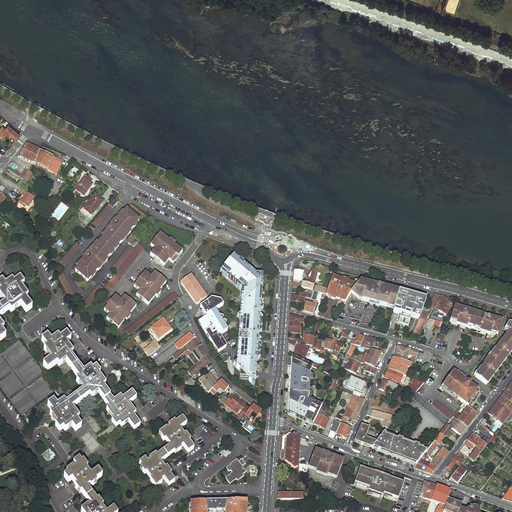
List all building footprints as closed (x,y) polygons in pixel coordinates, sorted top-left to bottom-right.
[(448,0),(447,13),(455,14),(457,0),(448,0)] [(425,25),(422,36),(461,47),(463,41),(474,44),(473,47),(477,49),(479,41),(425,25)] [(1,134),(0,134),(3,137),(7,133),(15,140),(19,135),(7,125),(5,128),(1,134)] [(26,145),(20,158),(35,164),(39,151),(26,145)] [(39,151),(35,164),(48,171),(48,170),(54,172),(55,171),(57,172),(61,161),(39,151)] [(65,179),(73,183),(80,168),(72,164),(65,179)] [(5,169),(19,178),(21,175),(7,167),(5,169)] [(25,170),(20,179),(26,182),(31,173),(25,170)] [(92,181),(85,176),(83,179),(82,179),(74,190),(77,192),(74,196),(78,199),(81,195),(83,197),(92,186),(90,184),(92,181)] [(55,179),(47,193),(54,197),(62,183),(55,179)] [(0,195),(4,199),(10,205),(18,198),(14,195),(12,197),(0,186),(0,195)] [(25,195),(18,203),(25,208),(33,199),(29,196),(28,197),(25,195)] [(94,195),(83,210),(91,216),(102,202),(94,195)] [(112,209),(107,206),(91,225),(95,229),(112,209)] [(139,222),(126,211),(121,217),(120,216),(119,218),(118,218),(111,226),(106,231),(104,234),(105,234),(95,247),(94,246),(92,248),(87,254),(80,262),(81,263),(79,265),(74,272),(88,283),(139,222)] [(263,225),(268,227),(271,220),(258,214),(255,220),(264,223),(263,225)] [(166,240),(159,234),(154,240),(155,242),(153,244),(152,243),(149,246),(153,250),(149,256),(163,267),(167,261),(172,265),(175,261),(173,260),(174,259),(173,257),(174,256),(177,259),(182,253),(175,247),(174,249),(172,247),(173,245),(174,244),(169,240),(168,242),(167,243),(165,241),(166,240)] [(79,247),(75,244),(57,266),(55,268),(59,272),(79,247)] [(142,250),(137,246),(134,250),(116,272),(105,286),(109,290),(142,250)] [(112,269),(116,272),(134,250),(130,247),(112,269)] [(232,256),(219,272),(241,289),(240,304),(241,304),(237,367),(240,371),(239,383),(249,383),(254,390),(255,379),(262,281),(232,256)] [(292,278),(292,281),(301,282),(310,269),(303,269),(303,272),(293,271),(292,278)] [(306,277),(304,282),(309,284),(309,282),(314,284),(317,271),(312,270),(311,275),(307,274),(307,277),(306,277)] [(157,276),(154,273),(151,279),(145,274),(133,288),(139,293),(136,297),(139,299),(140,298),(143,300),(142,301),(148,306),(154,299),(152,298),(154,296),(155,297),(157,299),(160,294),(159,293),(157,291),(159,289),(161,290),(166,283),(160,279),(157,282),(156,281),(157,279),(156,278),(157,276)] [(68,301),(73,298),(61,275),(56,278),(68,301)] [(203,296),(205,295),(191,275),(189,276),(203,296)] [(203,296),(189,276),(181,282),(196,304),(200,301),(203,305),(209,301),(205,295),(203,296)] [(333,277),(331,276),(324,295),(337,299),(335,305),(341,308),(346,297),(349,293),(359,281),(340,278),(340,279),(337,278),(338,277),(334,277),(333,277)] [(0,283),(0,299),(4,305),(0,307),(0,341),(4,338),(0,332),(3,330),(0,325),(0,316),(8,311),(10,313),(20,306),(25,313),(31,309),(24,300),(27,298),(20,288),(23,286),(19,280),(13,284),(11,282),(4,287),(1,283),(0,283)] [(398,291),(359,281),(349,293),(357,299),(360,300),(359,302),(367,304),(375,306),(385,309),(385,307),(393,309),(398,291)] [(302,282),(301,288),(312,291),(314,285),(309,284),(304,282),(302,282)] [(103,289),(98,285),(82,305),(87,309),(103,289)] [(315,286),(314,291),(315,292),(324,294),(326,289),(315,286)] [(398,291),(393,309),(393,311),(400,314),(398,323),(408,325),(410,316),(418,319),(421,312),(422,307),(426,298),(398,291)] [(431,308),(434,310),(439,300),(440,297),(435,294),(435,295),(429,307),(431,308)] [(291,295),(290,301),(303,304),(305,299),(301,297),(298,297),(291,295)] [(129,337),(177,300),(174,296),(126,333),(129,337)] [(127,300),(124,297),(120,302),(114,297),(103,311),(109,316),(105,320),(109,323),(110,321),(113,324),(112,325),(118,330),(123,322),(122,321),(123,320),(125,321),(126,322),(130,317),(128,316),(127,315),(128,313),(130,314),(136,307),(130,302),(126,307),(125,306),(127,303),(126,302),(127,300)] [(441,319),(433,315),(435,311),(445,315),(450,305),(446,303),(441,301),(443,298),(440,297),(439,300),(434,310),(433,312),(430,317),(429,319),(440,323),(441,320),(441,319)] [(209,301),(203,305),(198,308),(203,315),(199,318),(201,320),(197,322),(218,353),(227,347),(220,335),(227,330),(214,311),(221,305),(218,301),(211,299),(209,301)] [(312,305),(305,302),(302,311),(312,314),(317,302),(313,301),(312,305)] [(501,322),(455,307),(454,308),(451,320),(462,323),(461,326),(484,333),(484,331),(491,333),(497,335),(501,322)] [(426,314),(421,312),(418,319),(414,331),(419,333),(426,314)] [(291,316),(290,322),(300,323),(300,324),(304,324),(304,319),(291,316)] [(440,323),(429,319),(425,326),(433,330),(436,325),(439,327),(442,324),(440,323)] [(163,321),(150,330),(151,331),(150,332),(152,335),(153,335),(158,341),(171,331),(163,321)] [(290,327),(289,333),(299,333),(300,324),(300,323),(290,322),(290,327)] [(511,328),(509,332),(475,377),(486,385),(511,350),(511,328)] [(303,335),(302,345),(310,348),(313,350),(314,340),(314,336),(305,335),(305,331),(303,330),(302,335),(303,335)] [(353,341),(351,345),(361,348),(365,337),(365,336),(362,335),(361,336),(359,336),(359,335),(357,334),(356,336),(358,336),(357,341),(353,341)] [(61,363),(76,380),(73,382),(81,392),(63,406),(61,403),(54,408),(50,403),(45,408),(50,414),(47,416),(54,426),(53,427),(57,433),(61,430),(63,432),(70,426),(73,430),(78,426),(74,420),(76,418),(69,409),(86,396),(87,398),(94,393),(105,408),(103,410),(110,420),(108,421),(112,427),(116,424),(118,427),(125,422),(131,430),(137,426),(130,417),(133,415),(126,405),(133,399),(129,393),(119,401),(117,398),(110,403),(99,388),(103,386),(95,376),(96,375),(92,369),(89,372),(86,369),(80,373),(66,356),(69,355),(61,344),(65,341),(61,335),(56,339),(54,337),(47,342),(43,338),(37,343),(43,349),(40,352),(47,361),(39,368),(43,373),(53,366),(55,368),(61,363)] [(189,335),(155,362),(160,366),(166,362),(175,355),(194,340),(189,335)] [(365,337),(361,348),(363,348),(364,343),(365,343),(364,347),(372,349),(375,339),(365,337)] [(324,348),(324,350),(327,351),(329,351),(333,352),(339,340),(334,339),(332,344),(325,342),(325,344),(324,348)] [(194,340),(175,355),(177,357),(188,348),(191,353),(199,347),(194,340)] [(314,340),(313,350),(315,350),(315,351),(320,352),(320,354),(323,356),(324,350),(324,348),(325,344),(322,343),(322,342),(315,341),(314,340)] [(16,343),(0,354),(0,389),(20,417),(53,393),(16,343)] [(140,346),(147,356),(151,352),(144,343),(140,346)] [(299,344),(294,355),(304,359),(305,359),(309,349),(310,348),(302,345),(299,344)] [(191,353),(179,363),(181,366),(189,360),(190,361),(195,357),(199,363),(206,357),(200,346),(199,347),(191,353)] [(337,346),(332,356),(334,358),(336,359),(342,348),(337,346)] [(397,349),(394,358),(405,361),(407,354),(411,355),(410,363),(411,363),(415,364),(417,351),(413,350),(409,349),(409,350),(400,347),(399,349),(397,349)] [(369,356),(365,365),(375,369),(380,353),(377,352),(375,352),(371,350),(369,356)] [(197,364),(194,367),(178,379),(181,382),(185,378),(189,375),(191,377),(207,365),(209,367),(211,366),(206,357),(199,363),(197,364)] [(313,426),(313,425),(320,411),(321,408),(307,402),(308,398),(309,373),(312,366),(306,364),(292,357),(288,414),(313,426)] [(393,357),(388,369),(403,375),(406,376),(411,363),(410,363),(405,361),(394,358),(393,357)] [(350,358),(345,370),(356,374),(361,363),(350,358)] [(363,367),(364,371),(370,373),(374,375),(376,369),(375,369),(365,365),(364,364),(363,367)] [(403,375),(388,369),(385,377),(389,379),(390,378),(395,381),(395,380),(400,382),(403,375)] [(213,370),(204,376),(210,383),(212,381),(213,382),(219,377),(213,370)] [(459,380),(461,378),(454,372),(442,387),(447,391),(457,379),(459,380)] [(221,380),(219,377),(213,382),(212,381),(210,383),(214,387),(221,380)] [(351,382),(348,388),(361,393),(366,384),(362,382),(362,381),(359,380),(352,378),(350,382),(351,382)] [(467,382),(461,378),(459,380),(457,379),(447,391),(463,403),(469,408),(480,393),(474,388),(470,385),(470,383),(470,382),(468,382),(467,382)] [(189,381),(185,384),(189,387),(198,380),(197,379),(193,382),(190,380),(189,381)] [(414,379),(412,385),(419,387),(423,383),(420,382),(414,379)] [(214,387),(212,389),(215,393),(220,389),(224,392),(228,387),(221,380),(214,387)] [(384,380),(379,389),(384,391),(386,387),(395,391),(397,386),(384,380)] [(502,425),(511,411),(511,382),(506,390),(494,406),(485,417),(491,421),(493,418),(502,425)] [(419,387),(412,385),(409,384),(407,390),(411,391),(414,393),(416,392),(419,387)] [(411,391),(405,400),(408,402),(411,398),(414,393),(411,391)] [(431,405),(416,392),(414,393),(411,398),(445,426),(446,425),(449,421),(431,405)] [(353,395),(344,415),(354,420),(357,413),(358,413),(361,406),(358,405),(359,403),(357,402),(359,398),(353,395)] [(244,406),(232,396),(225,405),(237,414),(241,409),(244,406)] [(454,415),(436,400),(431,405),(449,421),(454,415)] [(469,408),(463,403),(461,406),(466,409),(457,421),(466,428),(472,421),(477,414),(469,408)] [(249,410),(240,422),(239,423),(243,425),(245,423),(244,422),(247,418),(252,422),(261,411),(252,405),(249,410)] [(320,411),(313,425),(324,430),(331,416),(324,413),(326,409),(322,406),(321,408),(320,411)] [(249,410),(247,408),(244,411),(237,420),(240,422),(249,410)] [(368,410),(366,415),(385,419),(382,425),(386,428),(389,421),(392,421),(396,417),(368,410)] [(335,434),(336,435),(347,440),(351,430),(345,427),(348,418),(343,416),(341,420),(335,434)] [(335,434),(341,420),(336,418),(330,430),(329,432),(335,434)] [(162,430),(156,435),(161,442),(163,440),(168,447),(154,458),(153,456),(148,460),(149,462),(145,464),(143,460),(138,464),(141,468),(139,469),(143,474),(145,473),(150,480),(149,481),(154,488),(161,484),(159,482),(163,479),(168,486),(173,482),(168,476),(169,474),(165,469),(163,470),(158,463),(172,453),(173,454),(179,449),(178,448),(180,446),(185,452),(190,448),(185,442),(187,440),(182,434),(181,436),(175,429),(182,424),(178,419),(171,424),(170,422),(164,427),(166,428),(163,431),(162,430)] [(454,419),(448,427),(451,429),(460,436),(463,432),(466,428),(457,421),(454,419)] [(445,426),(439,434),(444,438),(451,429),(448,427),(446,425),(445,426)] [(357,434),(354,442),(364,445),(372,448),(376,443),(366,439),(365,438),(368,428),(361,426),(357,434)] [(376,443),(372,448),(416,465),(425,453),(426,452),(418,449),(418,447),(414,445),(413,447),(402,443),(402,441),(398,439),(397,441),(385,436),(385,434),(383,433),(376,443)] [(439,434),(433,442),(439,446),(444,438),(439,434)] [(470,437),(467,441),(473,445),(476,448),(482,452),(487,445),(472,434),(470,437)] [(300,437),(294,435),(286,440),(285,462),(304,478),(308,468),(309,466),(309,465),(299,464),(299,458),(298,458),(299,450),(300,445),(300,437)] [(436,447),(438,449),(440,446),(439,446),(433,442),(426,452),(425,453),(428,456),(429,456),(436,447)] [(440,446),(438,449),(440,450),(435,457),(441,461),(446,455),(448,452),(440,446)] [(49,448),(41,455),(48,462),(55,455),(49,448)] [(476,448),(469,458),(474,462),(482,452),(476,448)] [(321,454),(314,451),(309,465),(309,466),(313,467),(313,468),(317,470),(317,471),(327,475),(328,474),(331,475),(331,474),(337,476),(343,462),(333,458),(333,457),(332,457),(331,457),(330,457),(321,454)] [(416,465),(414,469),(419,471),(424,473),(431,464),(425,461),(428,456),(425,453),(416,465)] [(460,459),(456,456),(452,460),(460,466),(464,461),(465,460),(461,458),(460,459)] [(434,471),(441,461),(435,457),(435,458),(433,457),(432,458),(433,460),(432,461),(431,464),(424,473),(428,474),(431,475),(434,471)] [(467,457),(465,460),(464,461),(469,465),(468,466),(470,467),(474,462),(469,458),(467,457)] [(230,468),(232,471),(224,478),(228,483),(235,478),(236,479),(242,475),(241,473),(244,470),(240,465),(243,462),(240,458),(237,461),(235,458),(233,460),(229,464),(225,467),(227,470),(230,468)] [(71,467),(66,472),(67,474),(63,476),(68,482),(72,479),(77,485),(74,487),(79,493),(81,492),(91,505),(88,507),(87,506),(80,510),(81,511),(115,511),(112,508),(107,511),(105,511),(101,506),(103,505),(98,499),(97,501),(86,487),(90,485),(91,486),(97,482),(95,480),(102,475),(98,469),(91,475),(86,468),(87,467),(83,461),(82,463),(79,459),(74,463),(76,467),(73,469),(71,467)] [(459,467),(449,480),(458,483),(466,472),(464,471),(465,469),(462,467),(461,469),(459,467)] [(359,469),(354,484),(369,489),(368,492),(383,497),(383,495),(398,500),(403,484),(359,469)] [(424,482),(419,497),(431,501),(436,486),(434,485),(424,482)] [(511,484),(501,499),(511,502),(511,484)] [(436,486),(431,501),(440,505),(445,506),(450,491),(443,488),(436,486)] [(244,511),(245,502),(190,502),(190,508),(193,507),(193,511),(190,511),(244,511)]
